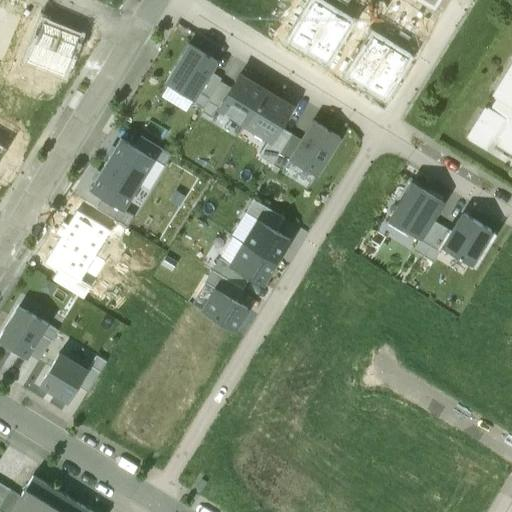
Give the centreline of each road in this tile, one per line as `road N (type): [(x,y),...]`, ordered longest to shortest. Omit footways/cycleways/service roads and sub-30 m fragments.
road 1 (residential): [(381,128),(156,499)]
road 2 (residential): [(155,0),(0,250)]
road 3 (residential): [(171,0),(381,128)]
road 4 (residential): [(0,404),(156,499)]
road 5 (residential): [(381,128),(511,208)]
road 6 (residential): [(460,0),(381,128)]
road 7 (residential): [(511,452),(384,372)]
